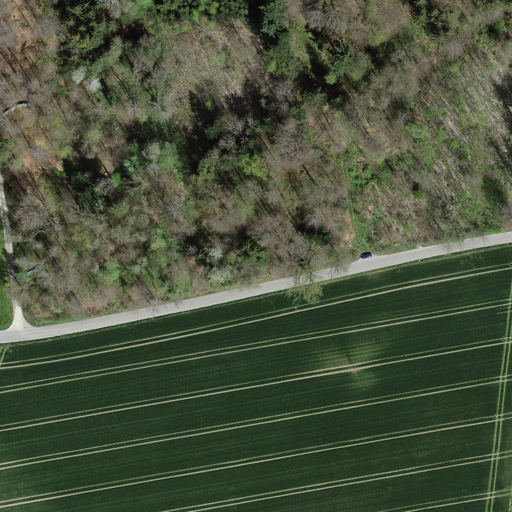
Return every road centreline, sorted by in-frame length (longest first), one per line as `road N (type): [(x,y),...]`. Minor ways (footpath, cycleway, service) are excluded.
road 1 (unclassified): [(511,241),(0,336)]
road 2 (track): [(22,335),(0,178)]
